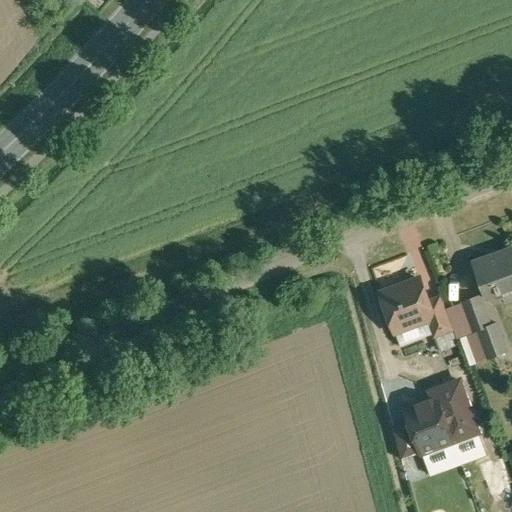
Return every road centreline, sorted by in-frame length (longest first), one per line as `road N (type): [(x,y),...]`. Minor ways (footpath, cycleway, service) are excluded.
road 1 (unclassified): [(511,182),(0,374)]
road 2 (primary): [(0,158),(150,0)]
